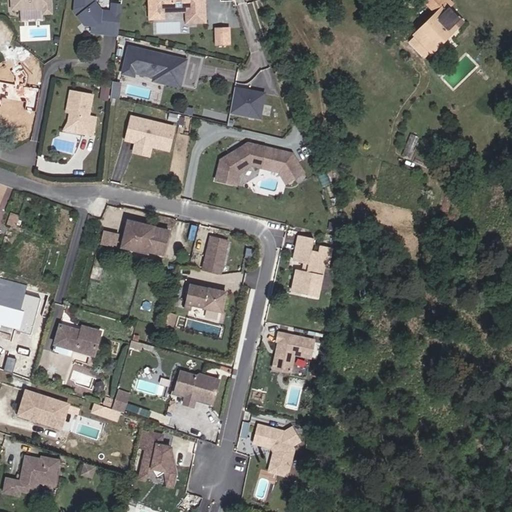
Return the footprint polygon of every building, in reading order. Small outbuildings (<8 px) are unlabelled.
[(52,15),(51,0),(11,0),(12,11),(43,10),(43,15),(52,15)] [(118,39),(123,10),(114,9),(113,16),(102,15),(96,7),(96,0),(77,0),(75,15),(85,28),(93,29),(96,29),(99,33),(104,34),(103,37),(118,39)] [(152,0),(153,11),(164,11),(164,5),(193,4),(193,15),(208,14),(208,2),(203,2),(203,0),(152,0)] [(428,61),(469,22),(451,5),(454,2),(452,0),(429,0),(426,3),(439,16),(411,44),(428,61)] [(193,15),(193,4),(164,5),(164,11),(153,11),(153,19),(166,18),(166,12),(190,11),(190,23),(209,22),(208,14),(193,15)] [(233,44),(233,28),(219,28),(219,44),(233,44)] [(103,37),(104,34),(99,33),(96,29),(93,29),(92,36),(103,37)] [(29,45),(33,35),(22,32),(19,42),(29,45)] [(186,65),(129,50),(122,76),(133,79),(135,72),(154,77),(152,84),(164,87),(167,76),(182,80),(186,65)] [(179,91),(182,80),(167,76),(164,87),(179,91)] [(83,121),(88,100),(66,95),(62,112),(65,112),(62,125),(67,133),(79,135),(79,138),(87,140),(90,122),(83,121)] [(258,127),(264,104),(235,96),(229,119),(258,127)] [(137,129),(139,123),(130,120),(128,126),(137,129)] [(166,155),(172,132),(139,123),(137,129),(128,126),(123,143),(166,155)] [(67,133),(62,125),(57,134),(79,138),(79,135),(67,133)] [(264,154),(247,149),(245,155),(240,153),(219,165),(214,185),(233,190),(237,179),(250,171),(259,174),(264,154)] [(269,177),(274,160),(276,157),(264,154),(259,174),(269,177)] [(291,161),(276,157),(274,160),(269,177),(277,179),(284,190),(301,180),(291,161)] [(0,226),(7,230),(12,218),(4,216),(0,224),(0,226)] [(166,224),(124,220),(121,248),(148,250),(149,248),(164,250),(166,224)] [(103,244),(118,246),(120,232),(105,229),(103,244)] [(325,268),(330,247),(317,245),(316,251),(309,250),(312,238),(297,235),(292,261),(306,264),(304,271),(295,269),(292,282),(302,284),(300,293),(315,297),(321,267),(325,268)] [(216,273),(223,241),(206,237),(199,269),(216,273)] [(202,303),(207,284),(188,280),(184,299),(185,299),(184,304),(189,305),(190,300),(202,303)] [(0,282),(0,309),(18,316),(26,292),(0,282)] [(300,293),(302,284),(292,282),(290,291),(300,293)] [(99,337),(81,332),(80,337),(78,336),(77,339),(74,338),(73,335),(63,332),(58,335),(54,350),(73,355),(93,360),(90,370),(93,371),(96,361),(94,360),(99,337)] [(308,360),(312,343),(276,335),(274,344),(276,344),(274,353),(277,353),(277,357),(274,356),(270,371),(288,375),(292,357),(308,360)] [(52,358),(71,363),(73,355),(54,350),(52,358)] [(178,375),(173,396),(184,399),(197,402),(213,407),(219,383),(212,381),(211,384),(203,382),(201,379),(198,378),(194,379),(178,375)] [(128,411),(131,391),(119,389),(115,408),(128,411)] [(20,418),(28,394),(25,393),(18,417),(20,418)] [(63,421),(67,406),(28,394),(20,418),(57,430),(60,420),(63,421)] [(107,397),(104,404),(113,407),(116,400),(107,397)] [(195,411),(197,402),(184,399),(182,407),(195,411)] [(95,403),(93,413),(120,420),(123,410),(95,403)] [(242,436),(248,437),(250,422),(243,421),(242,436)] [(291,449),(299,444),(290,431),(283,436),(282,435),(257,429),(253,446),(270,451),(274,452),(275,454),(273,455),(270,467),(288,472),(293,452),(291,449)] [(161,442),(149,440),(139,486),(144,487),(152,476),(164,479),(167,492),(173,494),(176,481),(169,454),(159,452),(161,442)] [(37,464),(26,461),(20,486),(6,482),(2,495),(17,499),(18,494),(34,499),(38,484),(43,485),(42,488),(53,491),(59,467),(42,463),(41,468),(37,467),(37,464)] [(286,479),(288,472),(270,467),(268,474),(286,479)]
